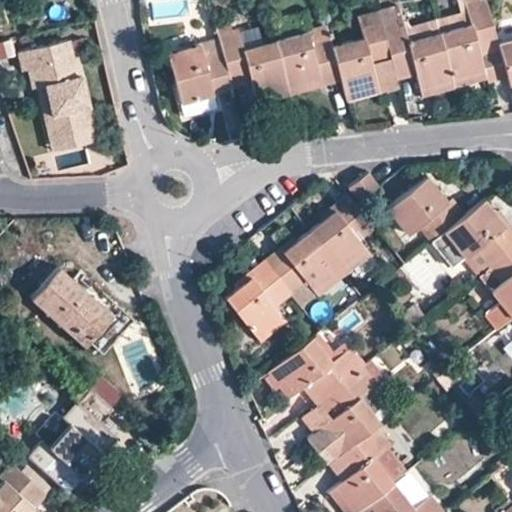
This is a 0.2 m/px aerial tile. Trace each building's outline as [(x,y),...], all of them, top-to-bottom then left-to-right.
[(379,10),(375,12),(377,17),(394,12),(390,0),(377,0),(379,10)] [(462,0),(468,25),(483,73),(484,80),(504,74),(495,43),(483,0),(462,0)] [(390,66),(379,26),(377,17),(375,12),(355,16),(360,37),(329,45),(336,75),(338,82),(341,94),(375,86),(370,71),(390,66)] [(232,17),(212,23),(215,34),(235,29),(232,17)] [(437,32),(405,41),(399,21),(379,26),(390,66),(393,80),(414,74),(418,89),(450,81),(437,32)] [(260,23),(235,29),(240,48),(264,42),(260,23)] [(468,25),(437,32),(450,81),(483,73),(468,25)] [(324,27),(304,32),(307,43),(327,38),(324,27)] [(264,42),(240,48),(235,29),(215,34),(216,39),(220,52),(230,89),(250,84),(253,97),(284,89),(272,40),(264,42)] [(304,32),(272,40),(284,89),(336,75),(329,45),(327,38),(307,43),(304,32)] [(511,38),(495,43),(504,74),(506,84),(511,81),(511,38)] [(83,39),(70,42),(72,50),(86,47),(83,39)] [(177,103),(230,89),(220,52),(216,39),(197,44),(164,52),(177,103)] [(30,87),(36,87),(44,85),(49,114),(42,115),(46,138),(89,129),(76,59),(71,60),(67,42),(19,51),(22,68),(26,68),(30,87)] [(393,80),(390,66),(370,71),(375,86),(376,92),(395,87),(393,80)] [(484,80),(483,73),(450,81),(452,88),(484,80)] [(286,96),(338,82),(336,75),(284,89),(286,96)] [(419,96),(452,88),(450,81),(418,89),(419,96)] [(44,85),(36,87),(42,115),(49,114),(44,85)] [(376,92),(375,86),(341,94),(344,102),(376,92)] [(179,110),(232,96),(230,89),(177,103),(179,110)] [(286,96),(284,89),(253,97),(254,104),(286,96)] [(89,129),(46,138),(49,149),(92,140),(89,129)] [(374,172),(349,191),(360,205),(385,186),(374,172)] [(446,200),(435,187),(426,175),(384,207),(405,234),(409,231),(413,235),(421,231),(428,241),(441,230),(455,220),(442,204),(446,200)] [(440,184),(435,187),(446,200),(442,204),(455,220),(463,213),(440,184)] [(353,203),(344,192),(315,215),(320,220),(333,209),(337,214),(353,203)] [(492,211),(481,198),(463,213),(455,220),(441,230),(462,257),(473,248),(487,266),(511,246),(498,228),(503,224),(492,211)] [(357,208),(353,203),(337,214),(333,209),(320,220),(305,233),(336,270),(364,247),(358,240),(373,227),(357,208)] [(511,246),(511,245),(511,227),(497,209),(492,211),(503,224),(498,228),(511,246)] [(305,233),(296,240),(281,252),(285,257),(269,269),(290,294),(305,282),(311,290),(336,270),(305,233)] [(281,252),(296,240),(291,235),(261,259),(269,269),(285,257),(281,252)] [(511,246),(487,266),(488,267),(500,282),(489,290),(490,291),(510,317),(511,315),(511,246)] [(369,254),(364,247),(336,270),(341,276),(369,254)] [(255,281),(269,269),(261,259),(232,282),(236,287),(250,276),(255,281)] [(111,314),(72,279),(57,266),(30,298),(84,346),(89,341),(103,352),(131,318),(118,306),(111,314)] [(500,282),(488,267),(478,274),(489,290),(500,282)] [(250,276),(236,287),(223,297),(253,336),(280,314),(275,307),(290,294),(269,269),(255,281),(250,276)] [(341,276),(336,270),(311,290),(316,296),(341,276)] [(111,314),(118,306),(90,282),(87,285),(80,280),(83,276),(79,272),(72,279),(111,314)] [(414,304),(404,312),(414,325),(415,324),(424,317),(414,304)] [(407,330),(414,325),(404,312),(396,317),(406,329),(407,330)] [(285,320),(280,314),(253,336),(258,342),(285,320)] [(415,324),(414,325),(407,330),(414,339),(418,337),(422,343),(428,337),(423,330),(420,332),(415,324)] [(414,339),(407,330),(406,329),(400,334),(409,347),(416,342),(414,339)] [(329,361),(313,340),(310,336),(276,364),(275,364),(273,366),(294,393),(301,387),(314,403),(364,363),(357,353),(352,354),(347,348),(329,361)] [(329,361),(347,348),(343,343),(330,352),(318,337),(313,340),(329,361)] [(370,358),(364,363),(314,403),(326,420),(320,425),(342,451),(380,421),(359,395),(366,389),(383,375),(370,358)] [(273,366),(265,372),(286,399),(294,393),(273,366)] [(82,383),(97,397),(107,386),(92,372),(82,383)] [(103,454),(100,451),(114,435),(98,420),(109,408),(108,407),(97,397),(82,383),(81,382),(69,395),(72,398),(57,415),(64,421),(44,444),(37,437),(22,454),(64,491),(78,475),(81,478),(103,454)] [(97,397),(108,407),(118,396),(107,386),(97,397)] [(380,421),(387,415),(366,389),(359,395),(380,421)] [(476,398),(466,405),(475,416),(484,408),(476,398)] [(491,417),(484,408),(475,416),(482,425),(491,417)] [(371,456),(380,449),(394,438),(380,421),(342,451),(333,458),(326,464),(340,481),(333,485),(355,511),(392,482),(390,479),(371,456)] [(333,458),(342,451),(320,425),(312,432),(333,458)] [(399,472),(380,449),(371,456),(390,479),(399,472)] [(0,477),(2,479),(14,466),(10,463),(0,474),(0,477)] [(33,508),(46,494),(14,466),(2,479),(2,480),(33,508)] [(0,511),(29,511),(33,508),(2,480),(0,481),(0,511)] [(441,511),(444,510),(429,493),(411,506),(392,482),(355,511),(441,511)] [(342,511),(355,511),(333,485),(326,491),(342,511)] [(511,511),(511,504),(511,503),(499,511),(511,511)]
